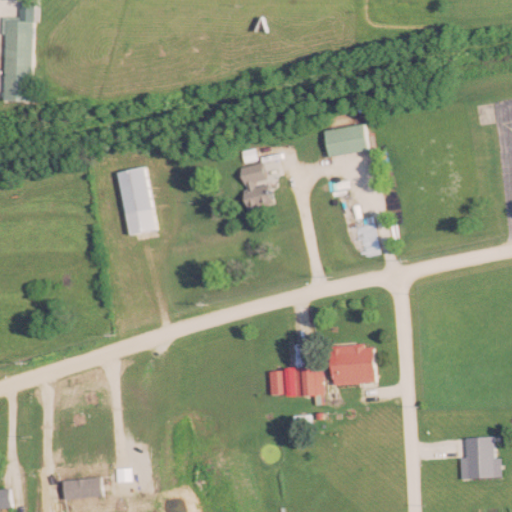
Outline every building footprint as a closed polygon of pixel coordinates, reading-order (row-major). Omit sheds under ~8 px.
[(37,101),(38,0),(28,0),(23,0),(23,16),(9,16),(8,101),(37,101)] [(333,157),(373,149),(368,123),(328,131),(333,157)] [(251,208),(275,204),(268,162),(244,166),(251,208)] [(137,238),(164,233),(152,167),(125,172),(137,238)] [(339,346),(340,382),(381,381),(381,345),(339,346)] [(326,367),(301,367),(301,395),(326,395),(326,367)] [(465,478),(500,478),(500,437),(465,437),(465,478)] [(0,508),(17,508),(15,487),(0,488),(0,508)]
